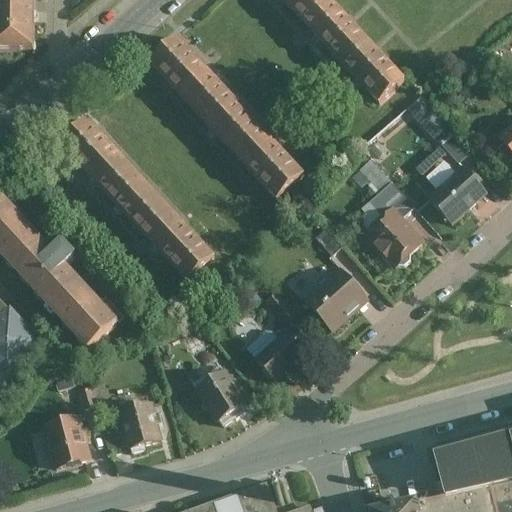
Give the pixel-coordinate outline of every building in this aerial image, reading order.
[(0,0),(0,52),(34,53),(34,0),(0,0)] [(282,0),(295,14),(310,0),(282,0)] [(337,0),(310,0),(295,14),(339,61),(369,34),(337,0)] [(339,61),(381,107),(411,80),(369,34),(339,61)] [(151,66),(213,134),(241,107),(179,41),(151,66)] [(241,107),(213,134),(279,203),(306,176),(241,107)] [(62,148),(124,216),(151,192),(89,123),(62,148)] [(474,154),(453,131),(441,143),(462,165),(474,154)] [(511,150),(511,131),(503,140),(511,150)] [(435,188),(451,172),(441,162),(425,178),(435,188)] [(455,227),(492,194),(468,169),(431,201),(455,227)] [(395,210),(404,220),(417,209),(394,184),(372,204),(386,218),(395,210)] [(151,192),(124,216),(187,284),(213,259),(151,192)] [(83,267),(67,249),(60,255),(7,197),(0,204),(0,258),(89,356),(124,324),(77,273),(83,267)] [(404,220),(395,210),(386,218),(365,238),(397,273),(428,245),(404,220)] [(345,249),(327,231),(317,240),(336,259),(345,249)] [(336,335),(374,303),(345,270),(308,302),(336,335)] [(0,365),(11,378),(47,346),(0,296),(0,365)] [(299,319),(280,298),(270,308),(289,328),(299,319)] [(279,384),(303,361),(284,340),(260,363),(279,384)] [(251,406),(228,372),(195,393),(218,427),(251,406)] [(165,444),(155,404),(119,413),(129,453),(165,444)] [(95,463),(82,418),(45,429),(58,473),(95,463)] [(511,445),(446,463),(456,501),(458,511),(462,511),(511,499),(511,445)] [(511,511),(511,499),(462,511),(458,511),(456,501),(394,511),(314,511),(311,511),(281,511),(272,488),(201,511),(511,511)]
